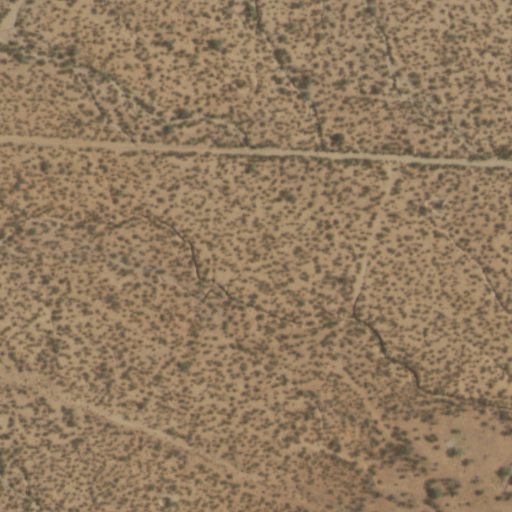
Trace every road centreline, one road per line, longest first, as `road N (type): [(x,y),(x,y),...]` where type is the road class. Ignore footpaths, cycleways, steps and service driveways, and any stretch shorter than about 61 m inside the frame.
road 1 (residential): [(511,192),(79,186),(0,154)]
road 2 (residential): [(302,511),(177,486),(0,356)]
